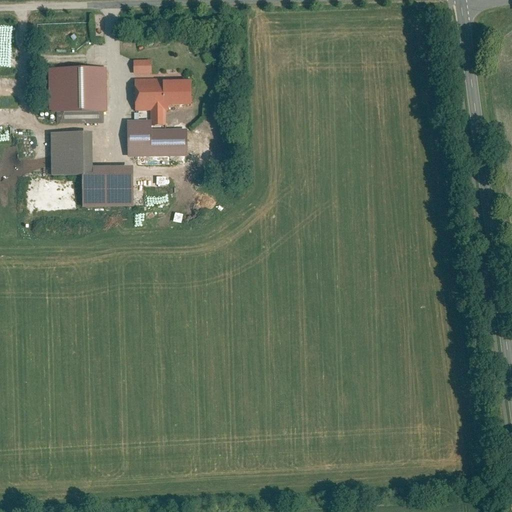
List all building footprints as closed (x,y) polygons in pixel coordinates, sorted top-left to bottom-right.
[(100,15),(90,14),(90,40),(104,40),(104,29),(100,29),(100,15)] [(152,74),(151,60),(133,60),(133,74),(152,74)] [(106,67),(48,68),(49,113),(107,111),(106,67)] [(191,78),(134,79),(135,112),(150,111),(166,111),(168,111),(168,105),(192,105),(191,78)] [(167,155),(166,111),(150,111),(150,121),(127,121),(127,156),(167,155)] [(50,132),(51,175),(81,174),(93,174),(92,166),(91,131),(50,132)] [(133,165),(92,166),(93,174),(81,174),(81,207),(133,206),(133,165)] [(154,184),(170,184),(170,175),(154,175),(154,184)]
